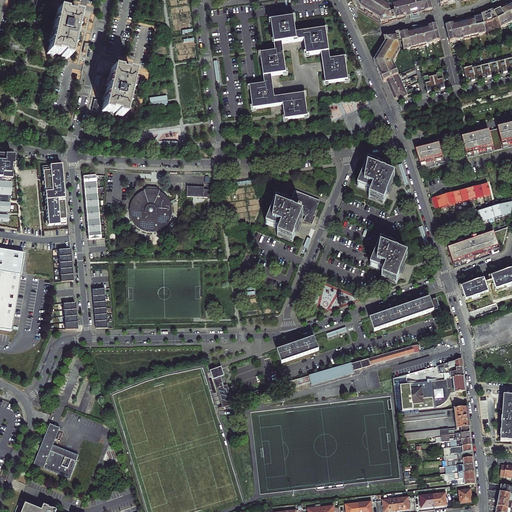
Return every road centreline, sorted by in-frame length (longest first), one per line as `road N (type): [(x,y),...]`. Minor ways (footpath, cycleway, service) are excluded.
road 1 (residential): [(87,339),(290,333)]
road 2 (residential): [(290,333),(287,310),(345,171),(345,151)]
road 3 (residential): [(71,155),(87,339)]
road 4 (residential): [(290,333),(447,280)]
road 5 (residential): [(200,0),(222,161)]
road 6 (residential): [(71,155),(107,0)]
road 7 (residential): [(222,161),(71,155)]
road 8 (residential): [(401,143),(447,280)]
road 9 (residential): [(511,79),(387,111)]
road 10 (residential): [(345,151),(222,161)]
road 11 (residential): [(337,0),(387,111)]
